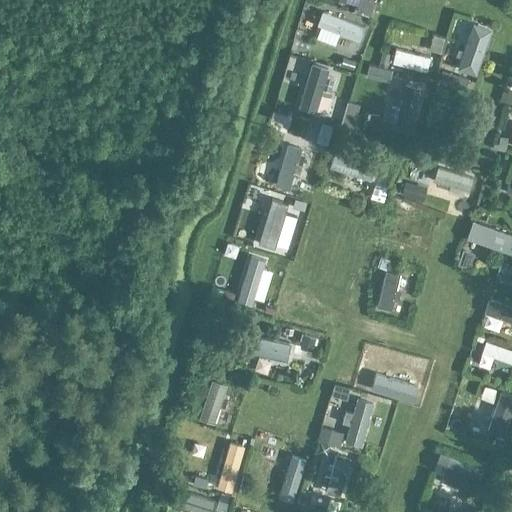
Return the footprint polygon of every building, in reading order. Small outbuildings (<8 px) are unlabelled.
[(364,0),(359,0),(355,12),(368,16),(372,3),(364,0)] [(316,27),(358,41),(363,25),(321,11),(316,27)] [(471,24),(455,69),(471,74),(487,30),(471,24)] [(392,61),(426,70),(429,57),(396,48),(392,61)] [(381,52),(379,61),(388,63),(390,54),(381,52)] [(343,57),(341,66),(354,69),(356,61),(343,57)] [(297,107),(315,113),(327,69),(309,64),(297,107)] [(369,65),(366,76),(382,80),(385,69),(369,65)] [(443,70),(440,81),(465,89),(469,79),(443,70)] [(368,94),(381,96),(383,83),(370,81),(368,94)] [(421,87),(403,83),(393,127),(411,131),(421,87)] [(348,104),(341,127),(353,130),(358,107),(348,104)] [(493,146),(492,152),(505,154),(507,141),(499,139),(498,147),(493,146)] [(274,186),(288,191),(301,150),(287,145),(274,186)] [(375,168),(333,154),(328,169),(370,183),(375,168)] [(473,179),(435,166),(430,180),(469,193),(473,179)] [(422,202),(426,189),(406,183),(402,196),(422,202)] [(375,186),(371,199),(383,203),(387,190),(375,186)] [(259,237),(273,241),(282,208),(269,204),(259,237)] [(414,221),(402,218),(393,248),(405,251),(414,221)] [(511,237),(474,225),(470,238),(511,251),(511,237)] [(466,237),(462,251),(477,256),(482,242),(466,237)] [(237,301),(252,305),(265,260),(251,256),(237,301)] [(502,263),(497,277),(507,280),(511,266),(502,263)] [(376,306),(391,310),(400,279),(386,275),(376,306)] [(224,291),(221,302),(232,305),(236,294),(224,291)] [(310,303),(285,300),(283,325),(327,330),(329,313),(309,311),(310,303)] [(511,311),(486,306),(483,321),(511,327),(511,311)] [(304,336),(301,346),(312,349),(315,340),(304,336)] [(246,337),(244,352),(287,359),(289,345),(246,337)] [(474,353),(511,365),(511,351),(478,340),(474,353)] [(418,386),(377,374),(372,392),(413,404),(418,386)] [(202,417),(217,421),(227,386),(212,382),(202,417)] [(502,432),(511,403),(511,400),(496,394),(488,416),(473,411),(470,420),(502,432)] [(357,399),(345,442),(360,447),(372,403),(357,399)] [(344,434),(322,428),(317,441),(340,447),(344,434)] [(443,454),(481,459),(483,444),(445,438),(443,454)] [(495,438),(492,447),(500,450),(503,440),(495,438)] [(229,441),(216,486),(231,490),(243,445),(229,441)] [(336,453),(325,493),(339,497),(350,457),(336,453)] [(301,476),(262,465),(258,479),(297,490),(301,476)] [(432,487),(475,500),(480,485),(437,472),(432,487)] [(196,475),(194,484),(206,488),(209,479),(196,475)] [(177,490),(173,506),(194,511),(212,511),(215,501),(177,490)] [(218,502),(215,511),(226,511),(229,505),(231,497),(220,494),(218,502)] [(304,495),(301,506),(309,508),(312,497),(311,497),(304,495)]
